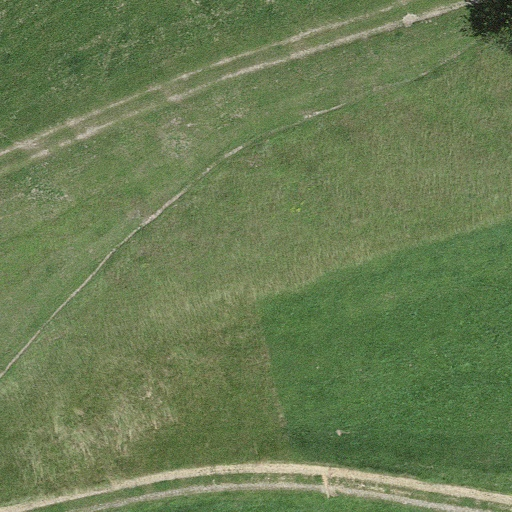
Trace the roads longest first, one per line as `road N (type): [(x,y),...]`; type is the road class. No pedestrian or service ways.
road 1 (track): [(39,511),(149,489),(265,480),(511,510)]
road 2 (track): [(438,0),(222,69),(0,165)]
